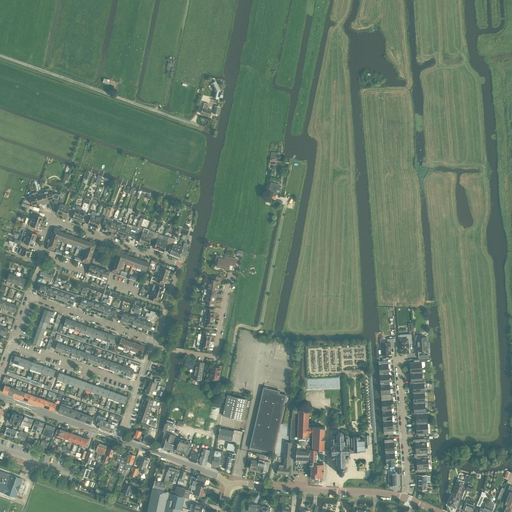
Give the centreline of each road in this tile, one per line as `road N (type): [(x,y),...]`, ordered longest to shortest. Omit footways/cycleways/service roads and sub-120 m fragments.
road 1 (residential): [(154,341),(180,264),(50,218),(29,297)]
road 2 (track): [(195,125),(0,56)]
road 3 (tertiary): [(404,499),(228,485)]
road 4 (residential): [(404,499),(397,335)]
road 5 (residential): [(153,345),(215,355),(230,271)]
road 6 (residential): [(154,341),(29,297)]
road 7 (residential): [(137,386),(11,346)]
road 8 (tertiary): [(118,439),(0,396)]
road 9 (tertiary): [(228,485),(118,439)]
